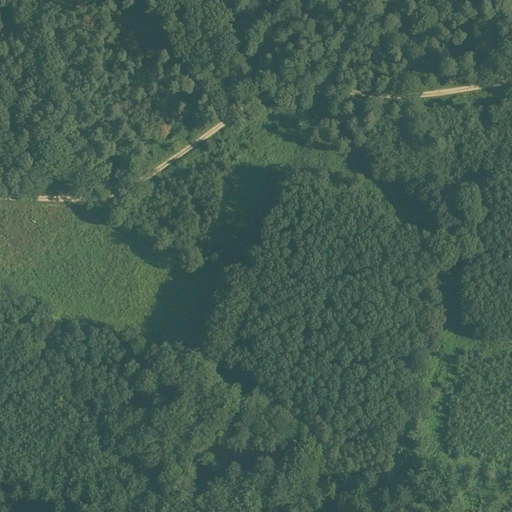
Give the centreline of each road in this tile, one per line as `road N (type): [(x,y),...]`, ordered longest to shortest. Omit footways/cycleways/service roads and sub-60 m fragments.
road 1 (track): [(0,196),(130,188),(260,98),(280,93),(425,93),(511,79)]
road 2 (track): [(280,93),(384,0)]
